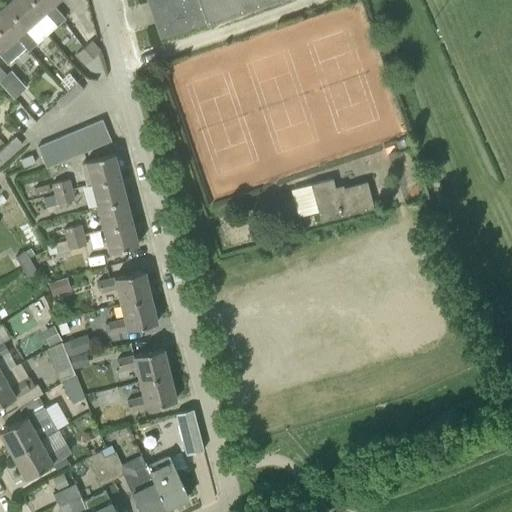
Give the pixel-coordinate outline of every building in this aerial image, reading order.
[(10,0),(0,9),(0,19),(16,38),(16,37),(28,51),(37,42),(26,29),(35,21),(15,0),(10,0)] [(15,0),(35,21),(44,13),(56,27),(65,18),(53,4),(54,4),(49,0),(15,0)] [(269,0),(146,0),(147,1),(156,26),(159,37),(161,37),(269,0)] [(2,50),(16,38),(0,19),(0,50),(1,49),(2,50)] [(92,58),(100,51),(90,41),(82,48),(92,58)] [(84,65),(92,58),(82,48),(75,55),(84,65)] [(7,75),(0,80),(0,82),(13,97),(24,87),(11,71),(7,75)] [(66,90),(72,98),(83,88),(76,81),(66,90)] [(55,100),(62,107),(72,98),(66,90),(55,100)] [(101,119),(91,123),(100,145),(111,140),(101,119)] [(91,123),(80,128),(89,149),(100,145),(91,123)] [(80,128),(69,133),(78,154),(89,149),(80,128)] [(69,133),(59,137),(68,159),(78,154),(69,133)] [(4,145),(11,153),(22,144),(15,136),(4,145)] [(59,137),(48,142),(57,163),(68,159),(59,137)] [(48,142),(37,146),(46,168),(57,163),(48,142)] [(0,162),(0,163),(11,153),(4,145),(0,149),(0,162)] [(91,184),(120,177),(114,153),(85,161),(91,184)] [(96,206),(126,198),(120,177),(91,184),(96,206)] [(54,194),(72,189),(69,178),(52,183),(54,194)] [(367,186),(366,181),(345,187),(343,187),(342,184),(334,187),(332,178),(310,184),(318,213),(320,222),(373,207),(367,186)] [(56,204),(74,199),(72,189),(54,194),(56,204)] [(102,229),(131,221),(126,198),(96,206),(102,229)] [(131,221),(102,229),(109,252),(138,245),(131,221)] [(81,224),(63,228),(66,239),(83,235),(81,224)] [(68,250),(86,245),(83,235),(66,239),(68,250)] [(23,268),(32,263),(25,251),(16,256),(23,268)] [(30,280),(39,275),(32,263),(23,268),(30,280)] [(118,303),(151,296),(145,270),(97,280),(100,293),(115,289),(118,303)] [(48,291),(58,288),(55,279),(45,282),(48,291)] [(151,296),(118,303),(122,318),(107,322),(110,333),(157,322),(151,296)] [(0,374),(3,373),(0,367),(0,356),(10,351),(3,341),(7,338),(0,325),(0,374)] [(47,349),(60,384),(75,374),(73,370),(62,342),(47,349)] [(138,383),(170,375),(163,347),(116,358),(119,370),(134,367),(138,383)] [(86,353),(70,357),(73,370),(89,366),(86,353)] [(3,373),(0,374),(0,404),(16,396),(20,404),(38,394),(34,386),(29,389),(24,378),(10,386),(3,373)] [(75,374),(60,384),(71,403),(83,396),(75,374)] [(170,375),(138,383),(142,396),(126,400),(129,412),(176,400),(170,375)] [(0,433),(13,457),(41,441),(55,433),(46,417),(40,407),(27,416),(0,430),(0,433)] [(186,454),(203,450),(193,409),(175,413),(186,454)] [(41,441),(13,457),(25,478),(66,454),(61,444),(47,452),(41,441)] [(113,479),(125,473),(113,446),(100,451),(113,479)] [(99,485),(113,479),(100,451),(87,456),(99,485)] [(145,463),(164,506),(164,507),(187,496),(168,453),(146,464),(145,463)] [(140,511),(149,511),(164,506),(145,463),(134,468),(137,474),(125,479),(131,491),(140,511)] [(80,495),(79,494),(74,483),(52,493),(58,506),(80,495)] [(115,511),(105,490),(83,501),(88,511),(87,511),(115,511)]
